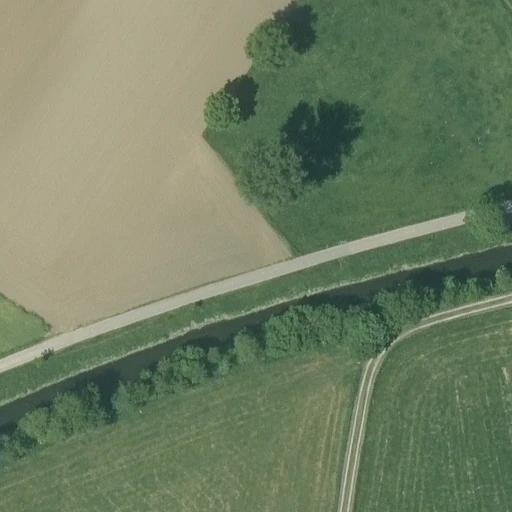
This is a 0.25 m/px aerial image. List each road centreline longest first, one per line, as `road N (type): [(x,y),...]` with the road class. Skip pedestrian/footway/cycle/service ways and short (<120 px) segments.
road 1 (track): [(0,367),(347,248),(511,208)]
road 2 (track): [(511,288),(393,319),(363,340),(345,379),(334,511)]
road 3 (track): [(349,368),(341,359),(312,370),(295,463)]
